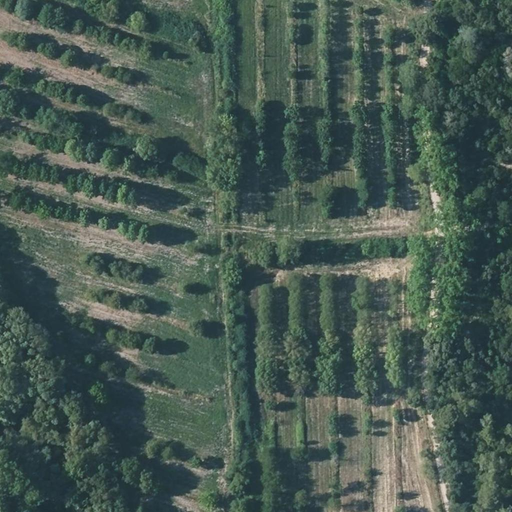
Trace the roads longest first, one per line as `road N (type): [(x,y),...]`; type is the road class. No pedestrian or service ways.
road 1 (track): [(448,511),(422,383),(441,235),(426,138),(426,0)]
road 2 (track): [(0,291),(96,432),(126,511)]
road 3 (track): [(221,253),(441,235)]
